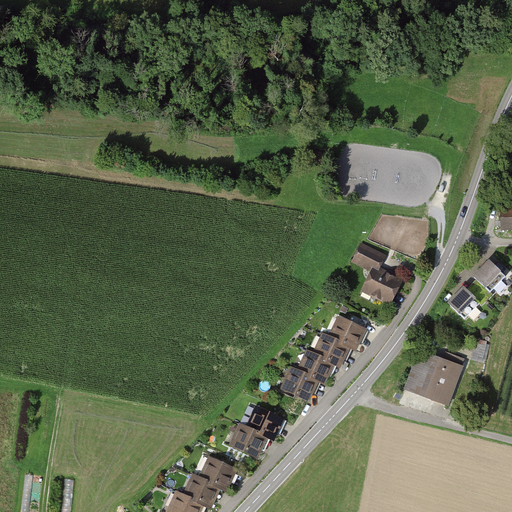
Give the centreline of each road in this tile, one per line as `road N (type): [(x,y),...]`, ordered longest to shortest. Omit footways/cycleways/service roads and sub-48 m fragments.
road 1 (tertiary): [(245,511),(410,324),(456,243),(511,97)]
road 2 (track): [(78,308),(45,511)]
road 3 (track): [(511,441),(353,394)]
